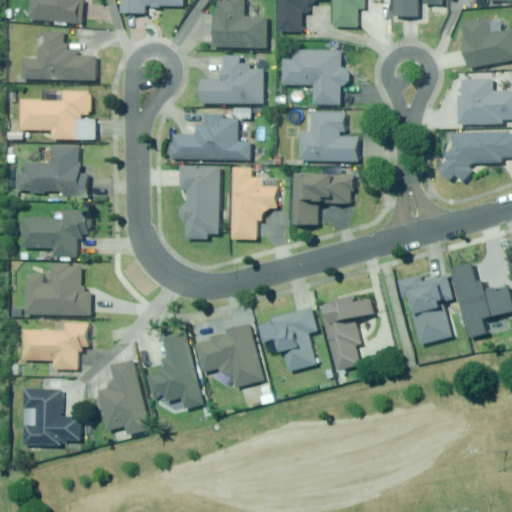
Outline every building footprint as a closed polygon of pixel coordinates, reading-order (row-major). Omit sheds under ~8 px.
[(35,0),(35,21),(58,22),(58,28),(72,28),(72,24),(85,25),(86,0),(35,0)] [(150,6),(155,6),(155,9),(164,10),(164,6),(188,7),(188,0),(126,0),(126,14),(150,15),(150,6)] [(235,0),(235,2),(222,2),(220,48),(273,50),(274,19),(251,18),(251,0),(235,0)] [(315,12),(315,4),(321,4),(321,0),(330,1),(329,0),(284,0),(284,32),(308,33),(309,12),(315,12)] [(339,0),(339,28),(363,29),(364,9),(368,9),(368,0),(339,0)] [(399,0),(399,17),(423,18),(423,5),(431,5),(447,6),(447,0),(399,0)] [(511,32),(507,33),(505,19),(467,25),(474,69),(511,62),(511,32)] [(70,43),(70,34),(49,33),(49,47),(45,47),(44,61),(29,60),(28,80),(101,82),(102,58),(82,58),(82,52),(74,52),(74,43),(70,43)] [(346,70),(347,53),(300,52),(300,61),(288,61),(288,86),(319,86),(318,105),(344,106),(345,86),(354,86),(355,71),(346,70)] [(269,71),(260,71),(260,64),(255,64),(255,60),(247,60),(247,57),(228,57),(228,81),(207,81),(207,104),(268,105),(269,71)] [(511,92),(498,93),(498,80),(468,80),(468,97),(465,97),(465,126),(508,125),(507,121),(511,120),(511,92)] [(97,93),(68,92),(68,102),(27,101),(26,130),(57,132),(57,140),(102,141),(103,122),(86,121),(86,115),(96,115),(97,93)] [(180,147),(176,146),(176,160),(255,162),(256,143),(242,142),(243,120),(256,120),(256,110),(240,109),(239,117),(210,116),(210,125),(202,125),(202,136),(180,135),(180,147)] [(352,115),(317,113),(316,134),(305,133),(304,161),(365,163),(365,139),(344,138),(344,133),(352,133),(352,115)] [(511,134),(459,134),(459,148),(448,160),(451,163),(444,172),(456,183),(461,177),(469,184),(480,171),(475,168),(478,164),(507,164),(507,159),(511,158),(511,134)] [(23,174),(23,191),(36,192),(35,195),(50,196),(50,192),(67,193),(67,199),(94,200),(96,177),(84,176),(85,148),(58,147),(57,166),(31,164),(31,175),(23,174)] [(224,235),(227,169),(186,167),(186,191),(192,191),(192,204),(186,204),(185,221),(191,221),(191,240),(212,241),(212,235),(224,235)] [(257,179),(257,170),(239,169),(237,240),(260,241),(261,222),(267,222),(266,216),(275,209),(282,209),(283,189),(267,189),(267,180),(257,179)] [(362,188),(363,177),(299,175),(298,226),(324,226),(325,204),(355,205),(355,188),(362,188)] [(89,211),(69,211),(69,220),(27,220),(27,249),(57,249),(57,259),(83,259),(83,240),(89,240),(89,211)] [(485,283),(480,265),(457,271),(475,339),(493,334),(490,320),(511,314),(511,286),(511,285),(500,289),(498,280),(485,283)] [(56,267),(55,284),(48,284),(49,276),(32,275),(30,315),(96,317),(96,294),(85,293),(86,268),(56,267)] [(456,299),(449,277),(426,284),(424,277),(403,283),(409,301),(412,300),(425,346),(456,337),(446,302),(456,299)] [(363,304),(360,295),(336,302),(337,304),(325,307),(342,372),(365,366),(359,343),(364,342),(359,321),(378,316),(375,301),(363,304)] [(321,332),(316,310),(276,320),(277,325),(264,329),(270,354),(287,350),(293,373),(320,366),(313,334),(321,332)] [(81,371),(82,352),(86,352),(86,347),(93,347),(94,325),(68,324),(68,332),(27,332),(27,361),(57,362),(57,370),(81,371)] [(269,381),(254,326),(229,333),(230,337),(200,345),(208,374),(223,370),(237,379),(240,389),(269,381)] [(172,360),(168,361),(170,369),(165,370),(166,373),(152,377),(158,399),(168,397),(170,404),(186,400),(189,411),(208,406),(190,336),(168,342),(172,360)] [(138,362),(114,369),(119,386),(101,391),(112,431),(129,426),(132,439),(158,432),(138,362)] [(24,365),(13,364),(12,377),(23,378),(24,365)] [(272,386),(264,388),(266,397),(263,398),(265,405),(277,402),(272,386)] [(66,392),(29,391),(28,409),(28,428),(27,446),(64,447),(64,442),(84,442),(85,419),(66,418),(66,392)]
